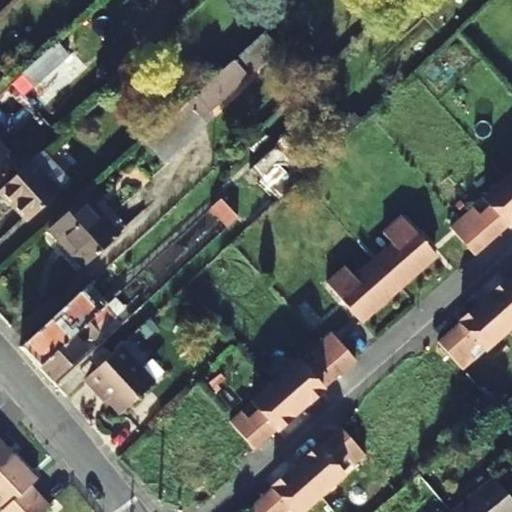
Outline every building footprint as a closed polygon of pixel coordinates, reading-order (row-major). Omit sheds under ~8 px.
[(203,118),(209,112),(278,49),(264,33),(188,102),(203,118)] [(46,97),(61,84),(51,73),(70,56),(58,44),(25,73),(46,97)] [(214,118),(209,112),(203,118),(188,102),(146,140),(165,162),(214,118)] [(355,112),(302,161),(311,170),(364,121),(355,112)] [(280,199),(311,170),(302,161),(284,141),(221,198),(239,217),(250,218),(276,194),(280,199)] [(31,161),(0,189),(0,194),(5,199),(7,197),(28,220),(60,192),(31,161)] [(511,223),(511,182),(507,178),(485,198),(492,205),(481,215),(474,207),(463,217),(452,227),(476,255),(487,246),(510,225),(511,223)] [(86,265),(120,233),(86,195),(49,229),(63,244),(65,242),(86,265)] [(237,219),(239,217),(221,198),(212,207),(229,226),(237,219)] [(436,254),(402,216),(383,233),(393,243),(374,260),(375,261),(400,288),(428,263),(427,261),(436,254)] [(234,231),(242,224),(237,219),(229,226),(234,231)] [(370,315),(400,288),(375,261),(374,260),(355,277),(346,266),(327,283),(360,321),(369,313),(370,315)] [(511,276),(506,281),(484,301),(509,329),(511,326),(511,276)] [(100,295),(91,302),(81,292),(22,347),(40,367),(107,304),(100,295)] [(124,307),(115,297),(107,304),(40,367),(54,382),(89,349),(82,342),(87,338),(92,338),(124,307)] [(509,329),(484,301),(461,321),(439,341),(463,369),(475,358),(469,351),(480,342),(486,349),(509,329)] [(138,330),(129,319),(57,386),(67,396),(85,380),(120,347),(138,330)] [(299,362),(276,382),(301,410),(324,390),(346,370),(357,360),(333,332),(322,342),(310,352),(316,360),(305,370),(299,362)] [(120,347),(85,380),(100,396),(104,394),(122,413),(154,384),(120,347)] [(390,384),(420,417),(445,395),(456,408),(469,397),(447,373),(436,383),(420,364),(408,374),(405,371),(390,384)] [(301,410),(276,382),(254,401),(261,409),(250,419),(243,411),(232,421),(256,449),(279,430),(301,410)] [(395,439),(420,417),(390,384),(375,397),(379,401),(367,411),(383,429),(372,439),(394,463),(406,453),(395,439)] [(198,441),(173,463),(203,496),(218,483),(214,479),(226,469),(210,451),(221,441),(199,417),(187,428),(198,441)] [(319,447),(297,467),(321,494),(343,474),(337,467),(348,457),(354,465),(366,454),(341,426),(319,447)] [(0,511),(46,511),(49,509),(30,488),(36,483),(0,444),(0,511)] [(301,511),(321,494),(297,467),(273,487),(251,506),(256,511),(285,511),(292,506),(297,511),(301,511)] [(511,511),(511,469),(510,467),(453,511),(511,511)]
